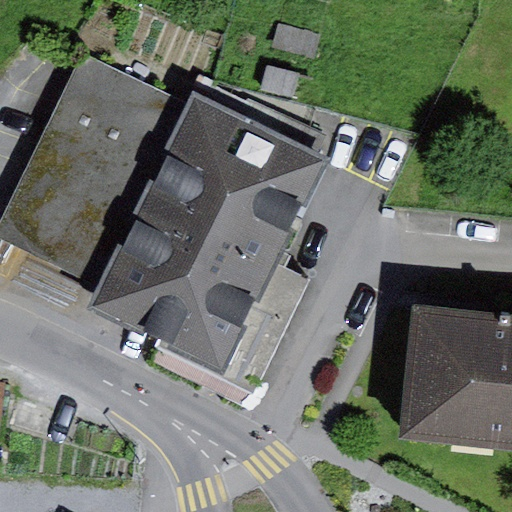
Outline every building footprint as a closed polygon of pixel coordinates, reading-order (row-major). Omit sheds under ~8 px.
[(279,26),(273,52),(316,62),(322,35),(279,26)] [(185,104),(82,55),(0,224),(0,241),(94,287),(185,104)] [(267,68),(262,92),(299,100),(304,76),(267,68)] [(191,92),(185,104),(94,287),(79,318),(222,389),(333,164),(312,154),(319,140),(211,87),(206,99),(191,92)] [(511,320),(413,310),(399,443),(511,454),(511,320)] [(0,438),(8,392),(0,391),(0,438)]
